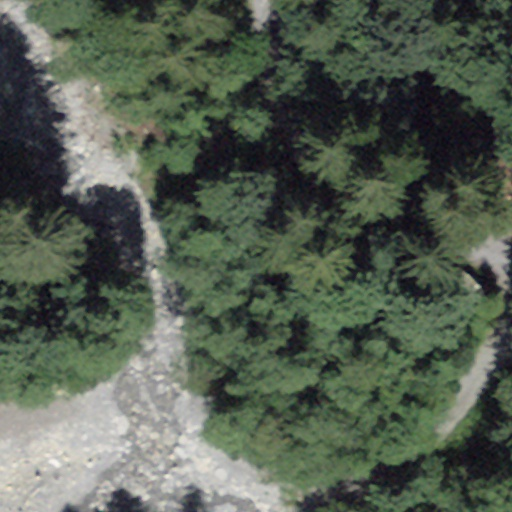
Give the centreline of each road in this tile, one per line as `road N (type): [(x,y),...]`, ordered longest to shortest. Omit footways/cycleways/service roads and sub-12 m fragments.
road 1 (track): [(272,493),(330,487),(416,455),(473,398),(503,257)]
road 2 (track): [(503,257),(329,141),(268,0)]
